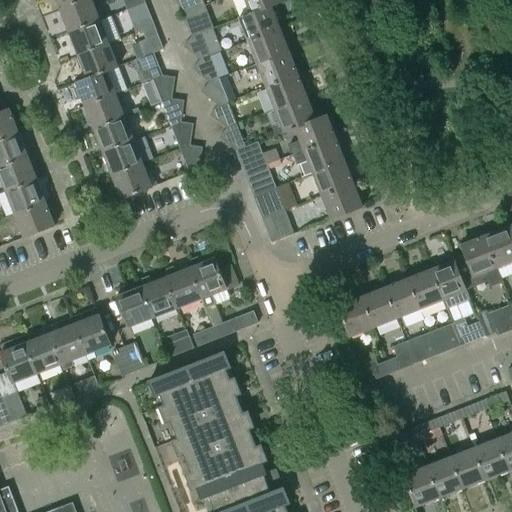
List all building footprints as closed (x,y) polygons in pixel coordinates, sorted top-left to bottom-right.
[(54,0),(59,9),(81,0),(54,0)] [(81,0),(59,9),(68,32),(98,20),(90,0),(81,0)] [(204,5),(202,0),(176,0),(181,14),(204,5)] [(244,0),(250,13),(270,5),(282,0),(281,0),(244,0)] [(181,14),(190,36),(200,32),(213,27),(204,5),(181,14)] [(279,27),(270,5),(250,13),(238,17),(247,39),(279,27)] [(134,33),(141,30),(152,25),(149,16),(130,23),(134,33)] [(68,32),(77,55),(107,43),(98,20),(68,32)] [(152,25),(141,30),(144,40),(156,35),(152,25)] [(288,50),(279,27),(247,39),(257,63),(288,50)] [(183,46),(199,58),(209,55),(200,32),(190,36),(183,46)] [(77,55),(86,78),(105,70),(106,71),(116,67),(107,43),(77,55)] [(297,73),(288,50),(257,63),(266,85),(297,73)] [(149,80),(152,79),(161,75),(152,53),(139,59),(143,71),(146,70),(149,80)] [(192,68),(208,82),(218,78),(209,55),(199,58),(192,68)] [(115,94),(106,71),(105,70),(86,78),(75,82),(84,106),(115,94)] [(266,85),(275,108),(306,96),(297,73),(266,85)] [(173,77),(161,75),(152,79),(160,101),(169,98),(173,77)] [(227,100),(218,78),(208,82),(200,91),(217,105),(227,100)] [(124,117),(115,94),(84,106),(93,129),(124,117)] [(284,131),(295,127),(315,119),(306,96),(275,108),(284,131)] [(160,101),(170,125),(179,122),(182,100),(169,98),(160,101)] [(210,114),(225,127),(236,123),(227,100),(217,105),(210,114)] [(0,138),(18,132),(9,108),(0,111),(0,138)] [(289,144),(292,154),(336,137),(327,115),(315,119),(295,127),(300,140),(289,144)] [(93,129),(102,152),(133,140),(124,117),(93,129)] [(170,125),(179,149),(189,145),(191,123),(179,122),(170,125)] [(219,136),(235,149),(245,146),(236,123),(225,127),(219,136)] [(0,165),(27,155),(18,132),(0,138),(0,165)] [(308,161),(313,172),(345,159),(336,137),(292,154),(297,165),(308,161)] [(142,163),(133,140),(102,152),(111,175),(142,163)] [(240,161),(244,173),(267,164),(278,159),(274,148),(261,153),(257,141),(245,146),(235,149),(240,161)] [(189,145),(179,149),(188,172),(198,168),(201,147),(189,145)] [(36,178),(27,155),(0,165),(0,176),(5,190),(36,178)] [(313,172),(322,195),(354,183),(345,159),(313,172)] [(142,163),(111,175),(121,199),(151,187),(142,163)] [(249,184),(253,195),(276,186),(272,175),(267,164),(244,173),(249,184)] [(45,201),(36,178),(5,190),(14,213),(45,201)] [(354,183),(322,195),(331,218),(363,205),(354,183)] [(257,207),(262,218),(285,209),(280,198),(276,186),(253,195),(257,207)] [(45,201),(14,213),(24,237),(55,225),(45,201)] [(295,233),(285,209),(262,218),(272,242),(295,233)] [(496,267),(497,267),(511,261),(511,239),(507,226),(484,234),(496,267)] [(466,255),(455,259),(467,290),(475,287),(471,277),(485,272),(490,285),(502,280),(497,267),(496,267),(484,234),(462,243),(466,255)] [(211,294),(227,288),(227,290),(239,285),(231,265),(219,269),(215,257),(200,263),(199,260),(194,262),(193,258),(189,260),(192,267),(190,267),(202,298),(200,298),(204,308),(215,304),(211,294)] [(439,265),(431,269),(443,300),(467,291),(466,290),(467,290),(455,259),(452,260),(450,257),(438,261),(439,265)] [(178,307),(200,298),(202,298),(190,267),(175,273),(174,270),(170,271),(169,268),(165,269),(168,276),(166,277),(178,307)] [(420,309),(443,300),(431,269),(407,278),(420,309)] [(153,317),(178,307),(166,277),(151,283),(150,279),(146,281),(145,278),(141,279),(144,286),(141,287),(153,317)] [(407,278),(384,287),(396,318),(420,309),(407,278)] [(128,327),(153,317),(141,287),(126,292),(125,289),(121,290),(120,288),(117,289),(119,295),(116,296),(128,327)] [(384,287),(361,296),(373,327),(396,318),(384,287)] [(373,327),(361,296),(338,305),(350,336),(373,327)] [(511,309),(510,304),(488,313),(495,332),(497,336),(511,329),(511,309)] [(213,326),(218,338),(258,323),(254,311),(213,326)] [(488,313),(478,317),(486,336),(495,332),(488,313)] [(77,323),(74,324),(86,354),(87,354),(90,360),(97,358),(94,351),(112,344),(100,314),(84,320),(83,317),(79,318),(77,315),(74,316),(77,323)] [(461,345),(473,341),(464,318),(452,323),(461,345)] [(437,355),(461,345),(452,323),(429,332),(437,355)] [(62,364),(65,370),(75,366),(72,360),(86,354),(74,324),(60,330),(58,326),(54,328),(52,325),(50,326),(53,333),(50,334),(62,364)] [(218,338),(213,326),(193,334),(198,346),(218,338)] [(414,364),(437,355),(429,332),(405,341),(414,364)] [(28,342),(26,343),(38,373),(62,364),(50,334),(36,339),(34,335),(30,337),(29,334),(25,335),(28,342)] [(173,356),(194,348),(189,336),(168,344),(173,356)] [(397,357),(386,361),(391,373),(414,364),(405,341),(392,347),(397,357)] [(136,342),(124,346),(134,371),(146,367),(146,366),(153,363),(148,352),(141,355),(136,342)] [(12,383),(38,373),(26,343),(11,349),(9,345),(5,347),(4,344),(1,345),(4,351),(0,353),(12,383)] [(134,371),(124,346),(113,351),(122,376),(134,371)] [(183,366),(153,378),(201,500),(209,496),(215,511),(286,511),(275,482),(265,474),(218,353),(190,363),(194,374),(187,377),(183,366)] [(391,373),(386,361),(378,364),(374,354),(359,360),(368,382),(391,373)] [(74,383),(79,395),(100,387),(95,375),(74,383)] [(49,393),(54,405),(75,397),(70,385),(49,393)] [(5,396),(15,421),(28,416),(18,391),(5,396)] [(497,395),(482,401),(485,410),(501,404),(497,395)] [(15,421),(5,396),(0,398),(0,416),(3,425),(15,421)] [(474,404),(459,410),(462,419),(478,413),(474,404)] [(455,422),(451,413),(436,419),(439,428),(455,422)] [(413,428),(416,437),(432,431),(429,422),(413,428)] [(409,440),(405,431),(389,437),(393,446),(409,440)] [(46,456),(54,453),(46,432),(38,435),(46,456)] [(511,433),(496,439),(508,470),(511,468),(511,433)] [(485,479),(508,470),(496,439),(473,448),(485,479)] [(462,488),(485,479),(473,448),(450,457),(462,488)] [(439,497),(462,488),(450,457),(427,466),(439,497)] [(439,497),(427,466),(404,475),(415,506),(439,497)] [(0,490),(0,511),(77,511),(74,502),(48,511),(18,511),(9,487),(0,490)]
